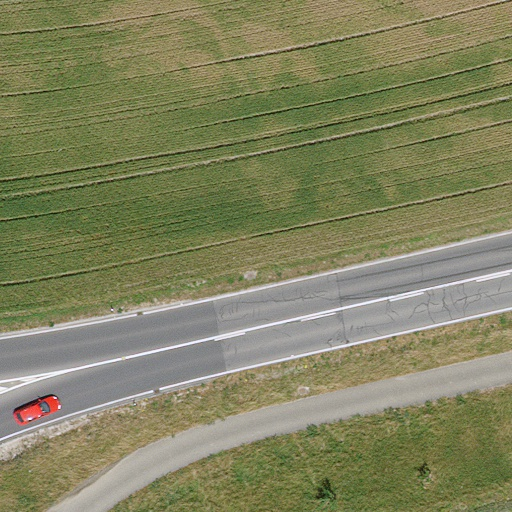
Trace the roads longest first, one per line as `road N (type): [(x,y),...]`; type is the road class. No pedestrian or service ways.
road 1 (primary): [(0,391),(511,272)]
road 2 (track): [(84,511),(188,450),(511,369)]
